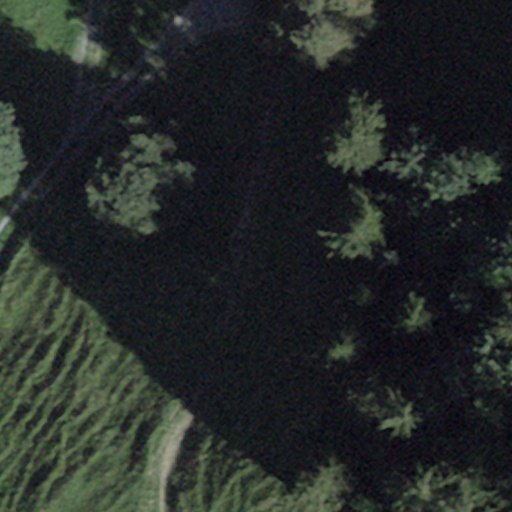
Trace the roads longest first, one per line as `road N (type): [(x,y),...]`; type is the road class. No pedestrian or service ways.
road 1 (track): [(206,0),(77,133),(0,240)]
road 2 (track): [(77,133),(99,0)]
